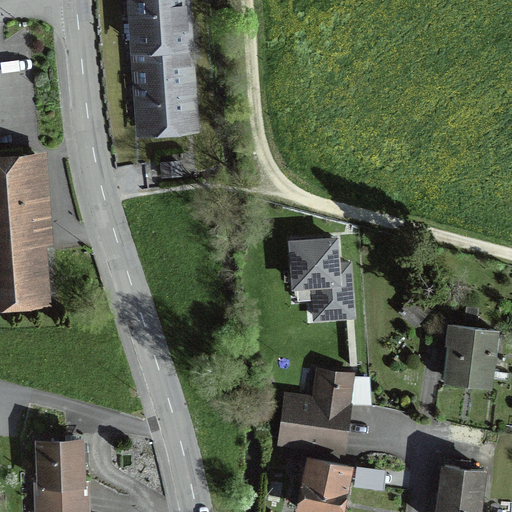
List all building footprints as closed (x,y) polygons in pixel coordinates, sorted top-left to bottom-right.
[(175,64),(174,44),(185,43),(182,0),(131,0),(141,130),(191,127),(186,63),(175,64)] [(0,297),(40,295),(30,155),(0,156),(0,297)] [(314,317),(346,316),(344,272),(336,272),(336,267),(335,238),(294,240),(295,283),(313,283),(314,317)] [(422,306),(412,298),(400,313),(410,321),(422,306)] [(448,344),(452,345),(447,381),(486,386),(487,386),(493,330),(450,325),(448,344)] [(314,402),(286,398),(280,441),(339,449),(349,376),(317,371),(314,402)] [(81,511),(80,443),(37,444),(38,511),(81,511)] [(305,481),(299,511),(303,511),(337,511),(346,467),(309,459),(308,468),(300,466),(298,479),(305,481)] [(458,468),(443,466),(436,511),(476,511),(482,471),(467,469),(468,461),(459,460),(458,468)]
